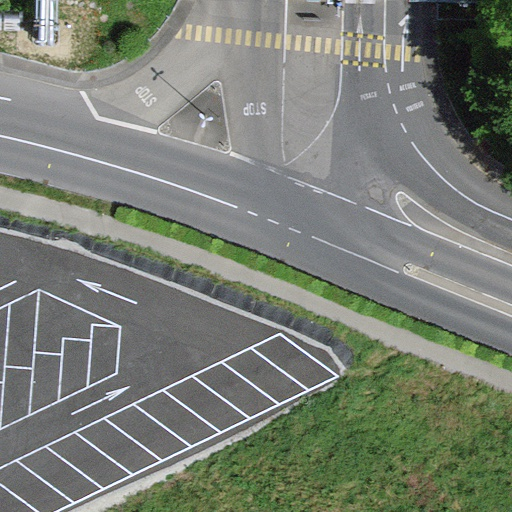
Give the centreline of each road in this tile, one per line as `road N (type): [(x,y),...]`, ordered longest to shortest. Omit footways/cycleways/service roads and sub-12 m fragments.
road 1 (tertiary): [(267,205),(511,301)]
road 2 (unclassified): [(244,13),(95,156)]
road 3 (unclassified): [(244,13),(267,205)]
road 4 (unclassified): [(511,222),(474,203),(420,145),(400,77)]
road 5 (unclassified): [(267,205),(324,174),(381,114),(400,77)]
road 6 (tertiary): [(95,156),(267,205)]
